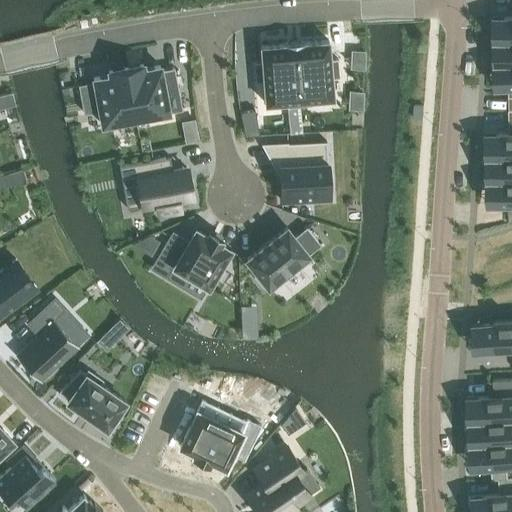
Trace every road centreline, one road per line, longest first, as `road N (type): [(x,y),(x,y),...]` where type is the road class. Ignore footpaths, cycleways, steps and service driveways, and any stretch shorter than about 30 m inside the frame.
road 1 (residential): [(451,4),(430,422),(436,511)]
road 2 (unknown): [(170,454),(271,397),(435,328)]
road 3 (residential): [(209,24),(451,4)]
road 4 (residential): [(0,63),(209,24)]
road 5 (residential): [(209,24),(235,195)]
road 6 (residential): [(0,374),(109,467)]
